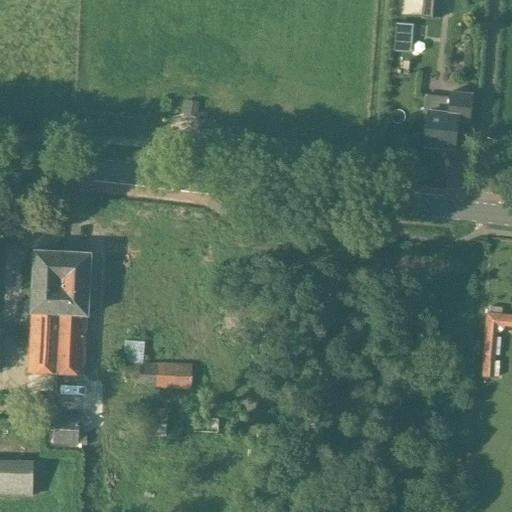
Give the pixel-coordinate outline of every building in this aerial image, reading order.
[(423,0),(423,17),(441,18),(442,0),(423,0)] [(424,146),(453,150),(457,121),(470,123),(473,93),(449,91),(448,96),(426,93),(424,111),(428,112),(424,146)] [(56,373),(62,253),(35,252),(29,371),(56,373)] [(89,255),(62,253),(56,373),(83,374),(89,255)] [(497,323),(511,324),(511,314),(488,313),(482,376),(492,377),(497,323)] [(135,386),(191,389),(192,364),(124,361),(124,380),(135,381),(135,386)] [(139,436),(165,436),(167,411),(141,409),(141,415),(119,414),(119,435),(120,435),(120,451),(138,452),(139,436)] [(90,435),(78,434),(79,415),(53,414),(53,428),(43,427),(42,451),(81,454),(80,468),(93,468),(92,476),(105,479),(107,468),(101,467),(102,450),(95,449),(95,444),(89,444),(90,435)] [(0,497),(32,498),(33,461),(0,460),(0,497)]
